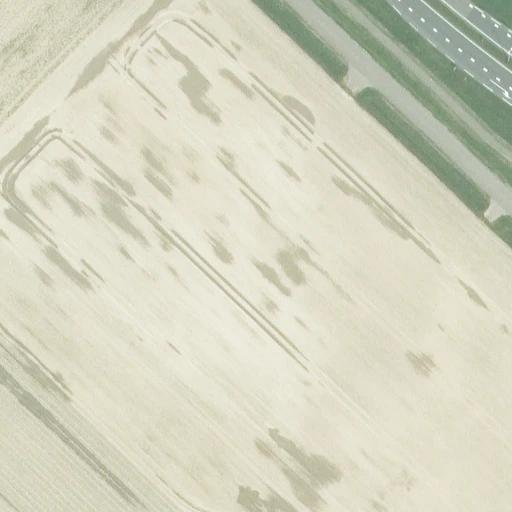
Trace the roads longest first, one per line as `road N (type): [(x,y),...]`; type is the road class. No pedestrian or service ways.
road 1 (unclassified): [(511,206),(296,0)]
road 2 (primary): [(403,0),(511,88)]
